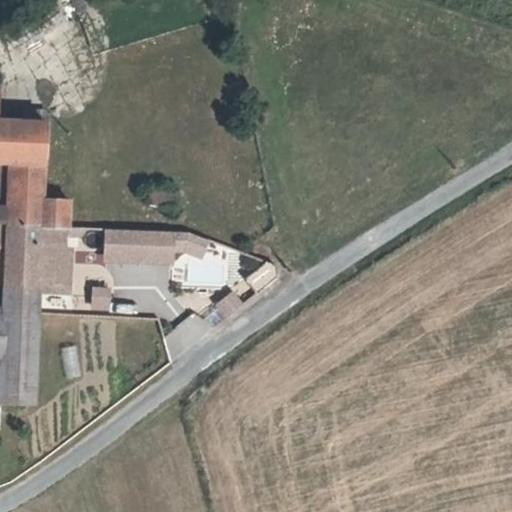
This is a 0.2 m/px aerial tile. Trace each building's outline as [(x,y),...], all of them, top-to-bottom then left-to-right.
[(0,225),(4,226),(56,227),(71,228),(64,195),(44,192),(40,118),(0,119),(0,225)] [(178,195),(151,191),(149,205),(176,209),(178,195)] [(56,227),(4,226),(3,287),(37,289),(36,278),(56,278),(56,227)] [(149,230),(109,229),(109,259),(148,260),(149,230)] [(149,230),(148,260),(173,260),(174,230),(149,230)] [(88,285),(90,308),(110,307),(109,284),(88,285)] [(37,289),(3,287),(4,315),(3,366),(3,404),(35,404),(39,315),(37,289)] [(232,289),(215,301),(225,316),(242,304),(232,289)] [(161,339),(173,356),(225,319),(213,302),(161,339)] [(65,378),(80,376),(76,345),(61,347),(65,378)]
